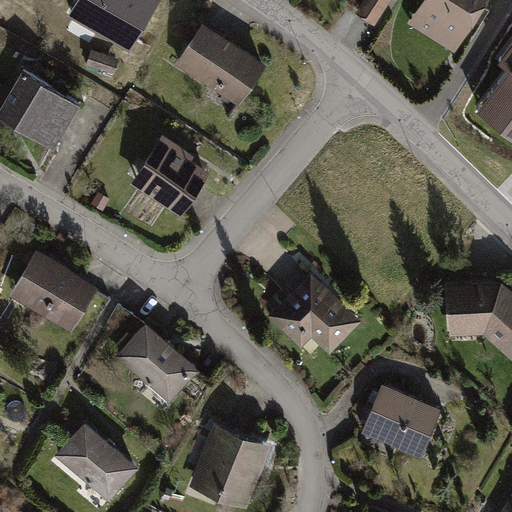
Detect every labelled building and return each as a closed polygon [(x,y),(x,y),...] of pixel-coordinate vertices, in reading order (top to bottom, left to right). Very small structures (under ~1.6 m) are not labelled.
[(160,0),(77,0),(68,16),(130,52),(160,0)] [(386,0),(360,0),(354,11),(373,22),(386,0)] [(480,0),(419,0),(405,23),(449,50),(480,0)] [(264,57),(200,17),(172,61),(237,101),(264,57)] [(511,66),(479,108),(511,132),(511,43),(501,58),(511,66)] [(75,99),(19,67),(0,98),(0,117),(48,145),(75,99)] [(205,161),(159,131),(127,181),(178,213),(207,168),(202,165),(205,161)] [(88,201),(94,205),(102,192),(95,188),(88,201)] [(95,284),(33,247),(5,292),(67,330),(95,284)] [(359,319),(307,268),(263,313),(298,346),(309,334),(327,351),(359,319)] [(511,289),(500,279),(444,283),(445,331),(483,332),(511,360),(511,289)] [(196,366),(143,320),(111,356),(165,402),(196,366)] [(438,405),(380,381),(361,428),(419,452),(438,405)] [(135,465),(81,419),(51,454),(105,500),(135,465)] [(269,443),(211,421),(186,486),(244,508),(269,443)] [(511,511),(511,482),(494,511),(511,511)]
